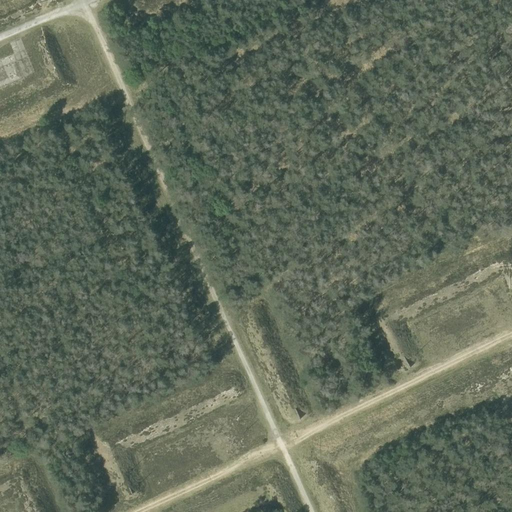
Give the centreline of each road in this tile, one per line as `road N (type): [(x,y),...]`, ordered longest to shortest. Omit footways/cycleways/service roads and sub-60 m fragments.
road 1 (track): [(86,5),(310,511)]
road 2 (track): [(280,445),(511,335)]
road 3 (track): [(280,445),(141,511)]
